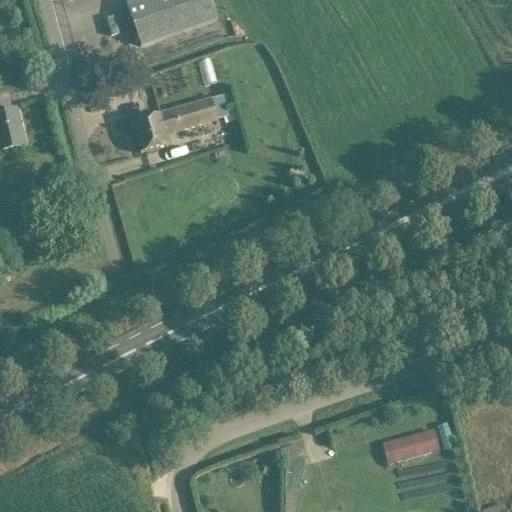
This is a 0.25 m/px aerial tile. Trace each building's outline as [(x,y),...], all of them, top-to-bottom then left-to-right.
[(216,20),(208,0),(147,0),(126,8),(140,47),(216,20)] [(211,100),(177,110),(184,134),(218,124),(216,119),(228,115),(223,99),(211,102),(211,100)] [(16,110),(0,113),(0,152),(25,147),(16,110)] [(159,115),(131,123),(141,155),(160,149),(169,147),(166,139),(159,115)] [(302,175),(291,171),(287,180),(298,185),(302,175)] [(434,431),(390,443),(396,464),(439,452),(434,431)]
